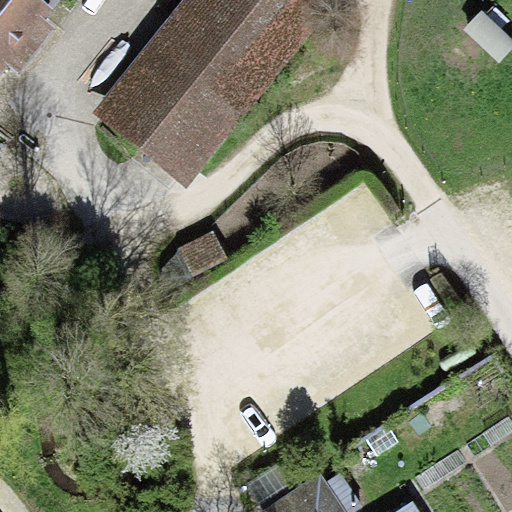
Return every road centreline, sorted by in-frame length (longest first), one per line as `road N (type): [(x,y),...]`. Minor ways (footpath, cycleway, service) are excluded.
road 1 (track): [(53,131),(113,227),(169,217),(215,193),(274,134),(297,124),(345,118),(377,132)]
road 2 (track): [(377,132),(380,0)]
